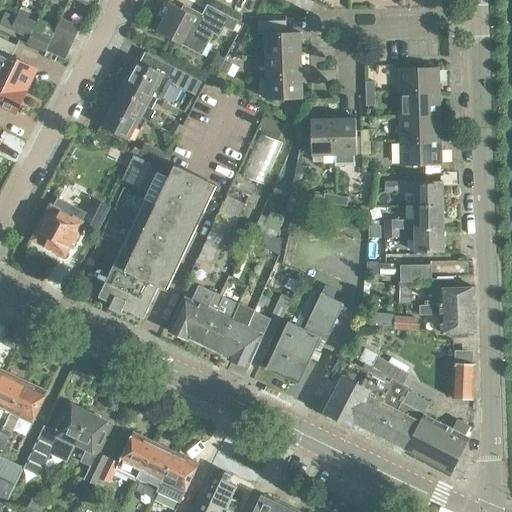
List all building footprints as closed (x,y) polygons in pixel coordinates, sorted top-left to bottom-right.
[(190,14),(167,1),(159,17),(164,19),(157,32),(201,56),(213,34),(218,37),(223,27),(232,32),(238,21),(207,5),(202,14),(193,9),(190,14)] [(18,12),(15,18),(10,30),(11,31),(29,38),(32,31),(37,21),(18,12)] [(0,25),(10,30),(15,18),(4,13),(0,22),(0,25)] [(48,23),(38,19),(35,25),(54,33),(57,26),(48,22),(48,23)] [(74,42),(80,28),(61,19),(57,26),(54,33),(74,42)] [(258,34),(264,34),(286,33),(286,21),(258,22),(258,34)] [(265,56),(301,54),(300,32),(286,33),(264,34),(265,56)] [(17,45),(0,36),(0,78),(27,92),(38,70),(12,56),(17,45)] [(201,82),(141,51),(125,81),(153,96),(158,85),(168,90),(173,81),(195,93),(201,82)] [(265,78),(301,76),(301,54),(265,56),(265,78)] [(226,75),(232,65),(224,60),(218,71),(226,75)] [(398,93),(439,92),(439,68),(397,69),(398,93)] [(221,86),(226,75),(218,71),(213,82),(221,86)] [(266,100),(302,99),(301,76),(265,78),(266,100)] [(0,105),(17,114),(27,92),(0,78),(0,105)] [(162,101),(153,96),(125,81),(114,102),(142,117),(147,106),(157,111),(162,101)] [(366,95),(375,95),(374,83),(365,83),(366,95)] [(399,118),(440,117),(439,92),(398,93),(399,118)] [(366,107),(375,106),(375,95),(366,95),(366,107)] [(140,130),(146,119),(142,117),(114,102),(102,125),(129,140),(136,127),(140,130)] [(399,142),(441,141),(440,117),(399,118),(399,142)] [(334,167),(357,166),(355,118),(333,119),(334,155),(334,167)] [(324,162),(323,155),(334,155),(333,119),(311,120),(312,156),(312,162),(324,162)] [(178,136),(183,125),(175,121),(169,131),(178,136)] [(361,142),(370,142),(370,130),(360,130),(361,142)] [(400,166),(441,165),(441,141),(399,142),(400,166)] [(361,154),(370,154),(370,142),(361,142),(361,154)] [(161,168),(167,156),(143,143),(136,156),(153,164),(161,168)] [(135,155),(123,180),(141,189),(153,164),(136,156),(135,155)] [(146,198),(99,297),(112,303),(110,308),(121,314),(124,309),(144,319),(160,287),(168,290),(217,185),(177,166),(169,183),(159,178),(149,200),(146,198)] [(416,206),(443,205),(443,181),(415,182),(416,206)] [(386,194),(399,194),(398,182),(385,183),(386,194)] [(334,205),(336,196),(324,193),(324,196),(315,194),(314,201),(334,205)] [(236,226),(247,202),(228,194),(193,271),(207,278),(232,224),(236,226)] [(346,207),(348,198),(336,196),(334,205),(346,207)] [(84,215),(80,224),(81,224),(95,231),(100,221),(107,206),(92,199),(85,214),(84,215)] [(50,205),(34,238),(65,253),(66,253),(72,241),(80,224),(84,215),(85,214),(57,200),(56,200),(53,207),(50,205)] [(400,230),(416,229),(443,229),(443,205),(416,206),(416,220),(400,221),(400,230)] [(284,226),(282,225),(285,219),(272,213),(266,225),(263,230),(272,235),(278,238),(284,226)] [(385,230),(400,230),(400,221),(385,221),(385,230)] [(267,244),(272,235),(263,230),(256,227),(254,231),(251,237),(267,244)] [(371,227),(371,237),(381,237),(381,227),(371,227)] [(417,253),(443,252),(443,229),(416,229),(417,253)] [(386,239),(400,238),(400,230),(385,230),(386,239)] [(281,254),(281,253),(283,240),(278,238),(272,235),(267,244),(266,247),(281,254)] [(97,246),(105,250),(109,241),(103,238),(101,237),(97,246)] [(89,258),(84,269),(91,272),(96,261),(89,258)] [(411,282),(430,282),(430,265),(400,266),(400,282),(400,283),(411,282)] [(307,275),(303,283),(311,287),(315,279),(307,275)] [(84,296),(89,284),(79,280),(74,291),(84,296)] [(400,282),(399,282),(399,287),(400,287),(400,304),(412,303),(411,282),(400,283),(400,282)] [(202,345),(224,297),(200,286),(193,300),(186,296),(169,330),(190,340),(190,339),(202,345)] [(420,314),(442,313),(441,311),(476,310),(475,288),(440,289),(441,295),(437,295),(437,297),(429,297),(429,301),(425,301),(425,304),(420,304),(420,314)] [(325,343),(343,304),(321,294),(303,331),(288,324),(267,369),(298,383),(318,339),(325,343)] [(280,322),(292,298),(283,294),(272,318),(280,322)] [(218,352),(241,305),(224,297),(202,345),(218,352)] [(233,360),(256,312),(241,305),(218,352),(229,357),(228,359),(233,360)] [(442,333),(476,332),(476,310),(441,311),(442,313),(442,333)] [(249,368),(265,335),(272,320),(260,315),(256,312),(233,360),(249,368)] [(418,330),(419,317),(394,316),(394,314),(366,312),(365,326),(418,330)] [(366,347),(360,360),(372,366),(393,377),(404,384),(410,373),(378,356),(379,354),(366,347)] [(473,402),(474,351),(456,350),(455,402),(473,402)] [(333,382),(319,409),(405,453),(426,414),(403,402),(409,390),(410,387),(404,384),(393,377),(390,382),(357,365),(348,361),(341,357),(336,355),(332,370),(326,379),(333,382)] [(0,433),(24,383),(3,373),(0,378),(0,433)] [(31,423),(46,394),(24,383),(0,433),(0,502),(5,505),(22,469),(23,468),(0,456),(0,455),(7,441),(6,440),(10,433),(11,433),(19,416),(31,423)] [(66,463),(75,444),(89,414),(68,404),(54,431),(43,426),(23,468),(22,469),(39,477),(50,455),(66,463)] [(96,487),(99,479),(109,460),(97,454),(111,425),(89,414),(75,444),(88,450),(81,464),(91,468),(85,481),(96,487)] [(426,414),(405,453),(450,476),(470,438),(466,435),(470,427),(457,421),(453,428),(426,414)] [(136,481),(145,462),(153,446),(132,436),(118,464),(109,460),(99,479),(110,484),(116,473),(135,482),(136,481)] [(159,490),(175,456),(153,446),(145,462),(136,481),(144,485),(145,484),(159,490)] [(178,505),(197,467),(175,456),(159,490),(157,494),(178,505)] [(233,511),(239,502),(231,499),(237,487),(229,483),(232,476),(218,469),(196,511),(233,511)] [(262,498),(255,511),(282,511),(284,508),(276,505),(278,502),(264,496),(263,498),(262,498)]
